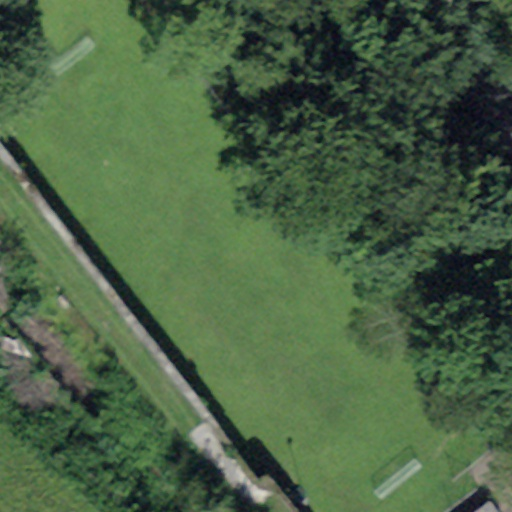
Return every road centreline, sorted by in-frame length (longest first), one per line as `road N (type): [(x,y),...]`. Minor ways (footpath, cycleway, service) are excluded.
road 1 (track): [(0,185),(125,341),(213,472),(252,511)]
road 2 (unclassified): [(511,98),(427,0)]
